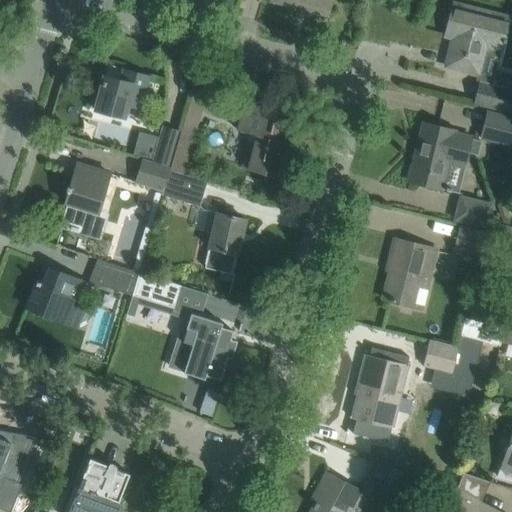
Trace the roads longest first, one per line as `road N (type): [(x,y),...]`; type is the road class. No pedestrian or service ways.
road 1 (residential): [(236,482),(343,104)]
road 2 (residential): [(343,104),(285,72),(52,2)]
road 3 (residential): [(236,482),(0,365)]
